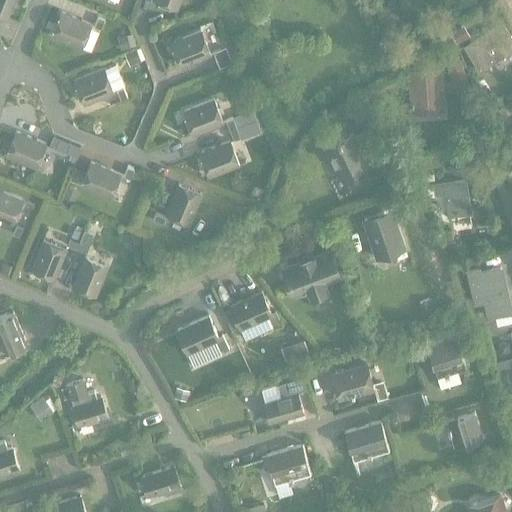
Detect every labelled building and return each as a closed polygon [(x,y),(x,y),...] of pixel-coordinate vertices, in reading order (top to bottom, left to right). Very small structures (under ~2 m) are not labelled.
[(0,0),(0,12),(7,15),(13,0),(0,0)] [(51,33),(81,46),(91,24),(61,11),(51,33)] [(93,25),(100,28),(104,18),(97,15),(93,25)] [(463,23),(451,30),(457,41),(469,34),(463,23)] [(477,38),(492,63),(511,50),(511,38),(503,23),(477,38)] [(171,41),(180,64),(210,53),(201,30),(171,41)] [(121,34),(118,35),(121,48),(125,48),(133,46),(130,32),(121,34)] [(441,49),(455,83),(467,78),(453,44),(441,49)] [(217,61),(219,66),(232,61),(225,46),(219,48),(213,51),(217,61)] [(125,53),(129,64),(141,60),(136,48),(125,53)] [(74,79),(83,102),(113,90),(104,67),(74,79)] [(407,69),(410,112),(444,110),(441,67),(407,69)] [(116,88),(120,98),(127,96),(123,86),(116,88)] [(183,110),(193,133),(222,121),(213,98),(183,110)] [(356,109),(345,115),(350,127),(358,123),(364,120),(358,108),(356,109)] [(252,110),(242,113),(246,122),(255,119),(252,110)] [(225,120),(229,129),(236,127),(232,117),(225,120)] [(256,120),(246,124),(250,133),(259,130),(256,120)] [(236,127),(229,129),(233,139),(240,137),(236,127)] [(6,154),(36,166),(45,143),(16,130),(6,154)] [(361,144),(367,142),(363,133),(354,138),(352,134),(325,146),(339,177),(367,164),(361,152),(364,150),(361,144)] [(52,135),(48,145),(67,152),(71,142),(52,135)] [(199,152),(209,175),(238,163),(229,140),(199,152)] [(413,156),(416,168),(437,163),(434,151),(413,156)] [(81,184),(110,196),(120,173),(90,161),(81,184)] [(123,175),(130,178),(134,168),(127,165),(123,175)] [(442,182),(433,183),(435,194),(444,193),(447,215),(470,211),(465,178),(442,182)] [(166,213),(189,222),(201,193),(178,183),(166,213)] [(67,187),(61,202),(71,206),(77,191),(67,187)] [(0,216),(13,221),(22,199),(0,189),(0,216)] [(238,201),(233,213),(243,218),(248,206),(238,201)] [(391,208),(362,217),(376,257),(404,247),(391,208)] [(152,219),(162,223),(165,216),(155,212),(152,219)] [(12,232),(19,235),(23,226),(16,223),(12,232)] [(73,229),(69,237),(77,240),(80,232),(73,229)] [(76,248),(86,252),(94,233),(84,229),(76,248)] [(131,233),(129,242),(139,244),(141,235),(131,233)] [(69,237),(67,244),(76,248),(79,241),(77,240),(69,237)] [(31,268),(53,277),(66,247),(43,238),(31,268)] [(298,261),(299,262),(283,268),(292,292),(308,286),(308,287),(323,281),(323,280),(339,274),(329,250),(313,256),(313,255),(298,261)] [(72,285),(95,294),(107,264),(84,255),(72,285)] [(3,262),(0,269),(0,270),(10,275),(13,266),(3,262)] [(509,310),(501,277),(498,267),(477,272),(475,268),(466,270),(473,302),(483,300),(487,316),(509,310)] [(230,305),(239,327),(267,314),(273,327),(281,324),(275,310),(270,312),(261,291),(230,305)] [(428,299),(417,303),(421,315),(432,311),(428,299)] [(0,315),(0,356),(27,346),(13,310),(0,315)] [(208,315),(177,329),(187,351),(194,366),(221,354),(220,351),(228,348),(222,334),(217,336),(208,315)] [(418,338),(408,341),(414,360),(424,357),(418,338)] [(427,347),(436,376),(465,366),(457,338),(427,347)] [(306,339),(296,342),(300,354),(310,351),(306,339)] [(508,340),(497,342),(500,354),(510,351),(508,340)] [(511,355),(495,362),(498,369),(511,363),(511,355)] [(331,372),(338,396),(373,386),(366,363),(331,372)] [(53,374),(50,381),(57,384),(60,377),(53,374)] [(280,396),(264,401),(270,421),(303,411),(297,391),(306,388),(302,376),(277,384),(279,390),(280,396)] [(73,404),(72,404),(78,424),(93,419),(94,425),(109,420),(101,396),(96,397),(94,389),(87,392),(83,378),(66,383),(73,404)] [(387,396),(384,384),(376,386),(379,398),(387,396)] [(176,386),(174,395),(186,398),(189,389),(176,386)] [(42,396),(31,403),(40,418),(52,410),(42,396)] [(445,419),(454,448),(483,439),(474,410),(445,419)] [(344,430),(353,459),(389,448),(381,420),(344,430)] [(0,440),(0,471),(3,470),(5,476),(19,472),(11,447),(7,448),(5,439),(0,440)] [(266,454),(274,482),(311,472),(302,443),(266,454)] [(141,475),(147,494),(163,490),(164,495),(181,490),(173,465),(141,475)] [(332,478),(322,480),(327,495),(336,492),(332,478)] [(423,492),(399,499),(401,505),(414,501),(416,511),(420,511),(430,509),(424,492),(423,492)] [(51,503),(53,511),(85,511),(80,494),(51,503)] [(505,511),(500,494),(470,504),(472,511),(505,511)] [(27,511),(23,499),(6,505),(8,511),(27,511)] [(264,511),(262,502),(248,506),(249,511),(264,511)]
